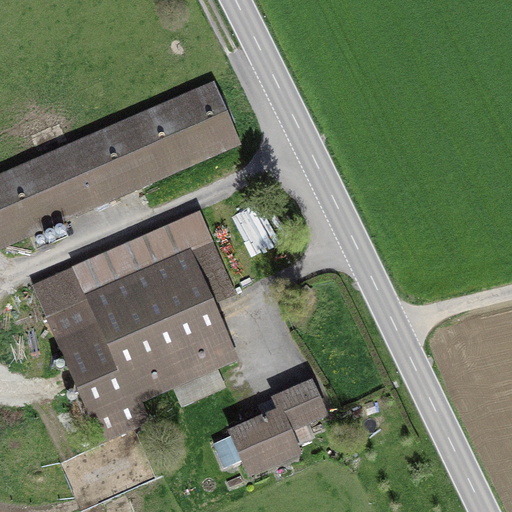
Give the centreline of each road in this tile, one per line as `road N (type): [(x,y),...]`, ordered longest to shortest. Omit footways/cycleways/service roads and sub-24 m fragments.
road 1 (secondary): [(234,0),(484,511)]
road 2 (track): [(283,154),(326,252),(245,306)]
road 3 (track): [(204,0),(283,154)]
